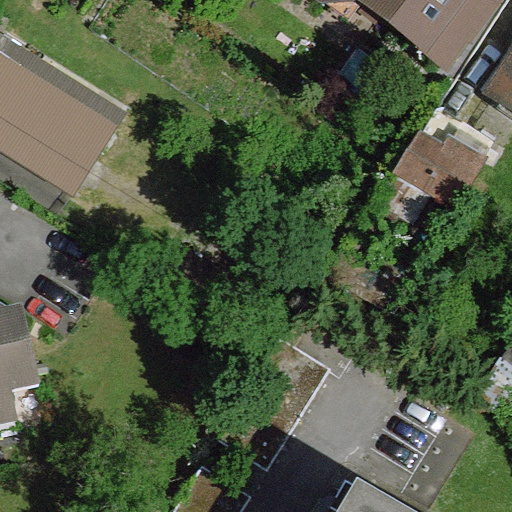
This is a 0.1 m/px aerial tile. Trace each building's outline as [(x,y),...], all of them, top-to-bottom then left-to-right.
[(321,0),(347,19),(360,0),(321,0)] [(368,0),(446,58),(489,1),(487,0),(368,0)] [(0,145),(68,187),(115,112),(0,40),(0,145)] [(511,59),(490,92),(511,106),(511,59)] [(418,135),(396,169),(453,205),(480,161),(446,140),(441,149),(418,135)] [(0,428),(13,426),(6,397),(35,390),(19,316),(5,318),(0,315),(0,428)] [(221,440),(267,469),(329,370),(281,340),(219,439),(221,440)] [(174,511),(241,511),(251,498),(203,468),(174,511)] [(393,511),(352,488),(338,511),(393,511)]
